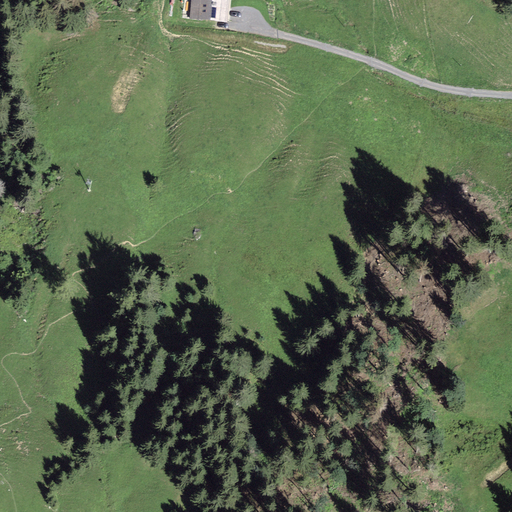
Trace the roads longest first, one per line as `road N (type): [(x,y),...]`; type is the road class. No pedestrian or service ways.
road 1 (track): [(371,98),(240,25)]
road 2 (track): [(511,93),(371,98)]
